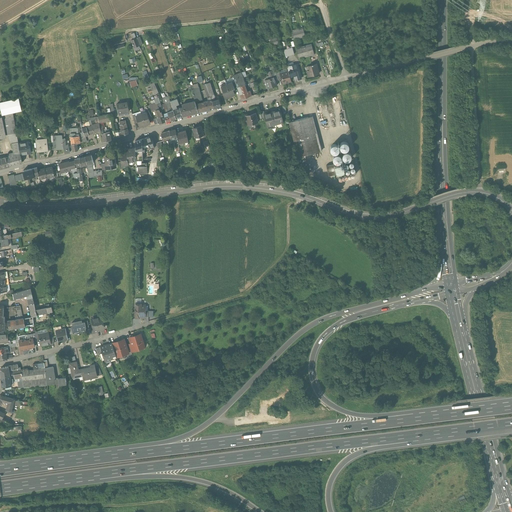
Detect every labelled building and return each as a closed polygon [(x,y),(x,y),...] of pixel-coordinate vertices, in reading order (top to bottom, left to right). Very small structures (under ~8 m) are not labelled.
[(302,28),(291,31),(294,40),(305,37),(302,28)] [(140,49),(136,39),(131,41),(135,51),(140,49)] [(311,45),(296,49),(299,61),(301,61),(300,59),(314,55),(311,45)] [(284,49),(286,56),(295,54),(293,47),(284,49)] [(287,68),(288,72),(289,77),(294,76),(295,81),(301,79),(297,64),(292,66),(292,67),(287,68)] [(316,64),(313,65),(312,65),(312,66),(308,67),(310,71),(307,72),(309,77),(319,74),(316,64)] [(280,74),(281,80),(282,84),(291,82),(289,77),(288,72),(280,74)] [(243,77),(241,73),(233,76),(234,80),(237,88),(242,100),(251,96),(250,92),(247,93),(244,86),(245,85),(243,77)] [(267,80),(265,80),(266,83),(265,84),(265,85),(267,85),(268,89),(277,86),(273,77),(267,80)] [(148,88),(151,96),(159,93),(155,82),(150,84),(152,87),(148,88)] [(232,82),(226,84),(228,90),(227,91),(230,98),(231,98),(231,97),(235,95),(233,90),(234,89),(232,83),(232,82)] [(215,98),(214,98),(213,93),(212,91),(210,83),(206,84),(212,101),(215,109),(221,107),(218,99),(216,100),(215,98)] [(226,84),(221,86),(221,87),(223,93),(222,93),(223,95),(225,99),(228,98),(229,99),(230,98),(227,91),(228,90),(226,84)] [(212,101),(200,103),(200,100),(202,100),(199,88),(194,89),(193,85),(190,86),(191,90),(193,95),(195,102),(198,113),(215,109),(212,101)] [(173,111),(171,112),(170,109),(168,103),(165,97),(162,99),(165,104),(167,109),(166,109),(168,116),(169,116),(171,121),(176,119),(173,111)] [(18,99),(0,102),(0,108),(2,115),(13,113),(21,111),(18,99)] [(170,101),(173,111),(177,109),(176,106),(179,105),(177,99),(170,101)] [(195,102),(182,105),(183,108),(185,116),(198,113),(195,102)] [(127,103),(116,105),(118,114),(129,112),(127,103)] [(163,116),(161,112),(163,111),(161,105),(158,106),(156,103),(153,104),(153,105),(149,106),(151,111),(152,110),(153,112),(156,111),(158,117),(157,118),(159,124),(165,122),(163,116)] [(183,108),(177,109),(173,111),(176,119),(183,117),(185,116),(183,108)] [(279,111),(264,115),(265,118),(268,128),(283,124),(279,111)] [(148,118),(146,113),(141,115),(145,125),(150,124),(148,118)] [(112,114),(95,118),(96,124),(99,123),(103,122),(112,120),(113,120),(112,114)] [(255,114),(245,117),(248,125),(257,123),(257,121),(258,121),(258,118),(256,118),(255,114)] [(136,116),(135,116),(137,121),(139,127),(145,125),(141,115),(136,116)] [(308,117),(289,123),(298,157),(317,152),(308,117)] [(14,118),(5,120),(8,136),(16,134),(16,133),(14,118)] [(109,132),(105,133),(105,129),(103,122),(99,123),(100,131),(101,135),(102,135),(103,143),(111,141),(109,133),(109,132)] [(96,124),(92,125),(92,126),(94,133),(100,131),(99,123),(96,124)] [(201,127),(193,129),(196,140),(199,139),(200,138),(199,137),(203,136),(201,127)] [(86,128),(81,130),(82,133),(83,132),(84,135),(85,137),(89,135),(86,128)] [(175,130),(169,131),(171,140),(174,139),(176,152),(179,152),(178,144),(176,134),(175,130)] [(169,131),(161,134),(164,141),(167,140),(168,141),(171,140),(169,131)] [(186,131),(176,134),(178,144),(188,141),(186,131)] [(16,134),(8,136),(11,144),(18,142),(16,134)] [(62,136),(53,136),(53,142),(54,149),(56,149),(56,150),(63,150),(62,139),(62,136)] [(73,137),(70,137),(71,145),(77,144),(80,143),(79,136),(73,137)] [(151,137),(142,140),(142,145),(149,143),(149,144),(150,148),(154,146),(151,137)] [(47,139),(38,140),(38,142),(36,142),(37,151),(37,152),(43,152),(43,150),(48,150),(47,139)] [(142,140),(135,142),(135,148),(135,161),(142,161),(143,161),(142,152),(145,152),(144,150),(142,150),(142,145),(142,140)] [(18,142),(11,144),(14,156),(4,159),(6,168),(22,163),(20,155),(18,144),(18,142)] [(29,142),(18,144),(20,155),(31,153),(29,142)] [(348,148),(349,146),(348,145),(347,143),(346,142),(344,142),(342,142),(341,143),(340,145),(340,146),(340,148),(341,150),(342,151),(344,151),(346,151),(347,150),(348,148)] [(339,151),(339,149),(339,147),(338,146),(336,145),(334,144),(333,145),(331,146),(330,147),(330,149),(330,151),(331,152),(333,153),(334,153),(336,153),(338,152),(339,151)] [(135,148),(126,150),(126,154),(128,162),(135,161),(135,148)] [(351,158),(351,157),(351,155),(350,153),(348,152),(347,152),(345,152),(343,153),(342,155),(342,157),(342,158),(343,160),(345,161),(347,161),(348,161),(350,160),(351,158)] [(126,154),(120,155),(122,162),(122,166),(128,165),(128,162),(126,154)] [(341,161),(342,159),(341,157),(340,156),(339,155),(337,154),(335,155),(334,156),(333,157),(333,159),(333,161),(334,162),(335,163),(337,164),(339,163),(340,162),(341,161)] [(91,155),(85,157),(87,165),(89,164),(93,163),(91,155)] [(113,156),(105,157),(106,163),(106,164),(107,168),(113,167),(113,165),(115,165),(116,163),(115,161),(114,160),(113,156)] [(75,162),(69,163),(68,162),(59,165),(61,173),(71,170),(70,169),(72,168),(72,170),(74,175),(74,177),(75,177),(76,182),(78,182),(78,180),(82,180),(81,175),(81,167),(79,159),(74,160),(75,162)] [(135,161),(136,173),(147,173),(147,163),(142,163),(142,161),(135,161)] [(342,164),(335,166),(337,177),(345,175),(342,164)] [(50,168),(45,169),(47,178),(47,179),(55,177),(54,176),(53,170),(52,169),(50,169),(50,168)] [(32,169),(23,172),(23,174),(25,179),(24,179),(25,180),(27,187),(31,186),(30,184),(29,183),(28,183),(27,179),(32,178),(34,177),(32,169)] [(45,169),(37,171),(39,176),(40,179),(40,180),(47,178),(45,169)] [(14,175),(8,177),(11,188),(17,187),(15,182),(25,180),(24,179),(25,179),(23,174),(14,177),(14,175)] [(0,239),(0,248),(2,248),(1,245),(9,244),(8,238),(11,238),(10,234),(4,235),(5,238),(0,239)] [(29,288),(12,293),(14,298),(25,295),(30,314),(35,313),(29,288)] [(142,303),(134,304),(134,312),(132,312),(132,319),(139,319),(139,318),(145,318),(145,317),(153,317),(153,311),(147,311),(147,306),(145,306),(145,305),(142,305),(142,303)] [(16,319),(7,321),(8,322),(9,329),(25,326),(20,305),(15,306),(17,315),(15,316),(16,319)] [(97,319),(92,320),(94,331),(100,330),(99,328),(104,327),(101,316),(96,317),(97,319)] [(83,321),(70,325),(72,335),(86,332),(83,321)] [(65,328),(55,331),(58,342),(68,339),(65,328)] [(39,334),(38,334),(40,341),(41,346),(51,344),(49,338),(49,337),(48,337),(47,332),(39,334)] [(140,335),(130,338),(131,344),(133,350),(144,347),(140,335)] [(33,338),(29,339),(30,340),(26,341),(27,349),(32,348),(31,347),(34,346),(33,341),(33,338)] [(26,340),(22,340),(22,339),(19,340),(19,343),(20,349),(23,348),(23,349),(27,349),(26,341),(26,340)] [(124,340),(112,344),(116,356),(128,352),(124,340)] [(112,343),(101,347),(102,352),(105,361),(117,358),(116,356),(112,344),(112,343)] [(6,352),(0,352),(0,360),(7,359),(13,358),(12,355),(7,356),(6,352)] [(53,367),(48,367),(47,360),(44,361),(44,363),(46,378),(47,385),(56,384),(55,379),(54,376),(53,367)] [(76,362),(70,364),(73,378),(79,377),(80,382),(83,381),(81,369),(78,370),(76,362)] [(27,368),(21,370),(20,368),(21,373),(22,377),(23,381),(24,388),(47,385),(46,378),(44,363),(33,364),(33,370),(29,370),(27,368)] [(15,365),(1,368),(0,369),(0,370),(1,377),(10,376),(9,370),(12,370),(12,371),(11,372),(12,375),(21,373),(20,368),(18,368),(18,365),(17,365),(15,365)] [(94,365),(90,366),(90,367),(81,369),(83,381),(97,378),(97,377),(95,368),(94,365)] [(10,376),(1,377),(2,387),(11,386),(11,383),(13,383),(13,379),(10,379),(10,376)] [(15,400),(0,395),(0,404),(2,402),(7,404),(6,410),(6,411),(13,415),(10,413),(11,412),(11,411),(13,405),(15,400)] [(264,400),(256,401),(257,411),(264,410),(264,408),(280,406),(279,401),(264,403),(264,400)]
